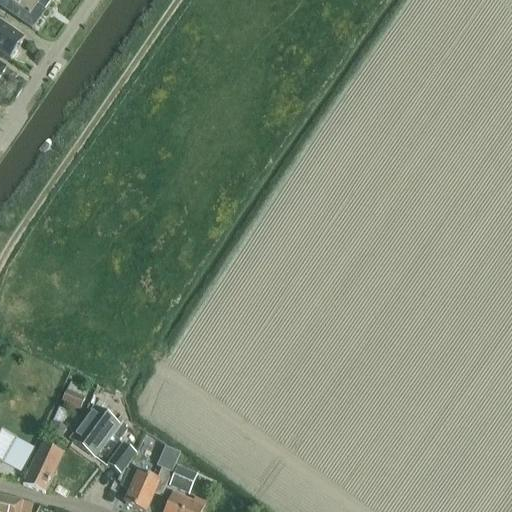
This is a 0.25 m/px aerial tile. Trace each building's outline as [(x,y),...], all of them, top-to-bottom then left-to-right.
[(0,0),(0,9),(32,31),(54,0),(0,0)] [(0,55),(10,63),(25,42),(0,24),(0,55)] [(89,391),(69,383),(60,402),(80,411),(89,391)] [(74,444),(92,458),(95,453),(98,455),(111,437),(119,443),(127,432),(101,413),(93,423),(87,419),(76,432),(80,435),(74,444)] [(0,463),(2,464),(15,439),(0,430),(0,463)] [(23,487),(44,496),(63,455),(41,446),(23,487)] [(123,446),(107,467),(117,474),(134,453),(123,446)] [(172,473),(176,463),(164,458),(160,468),(172,473)] [(189,497),(197,477),(177,468),(169,488),(189,497)] [(125,506),(138,511),(146,511),(153,496),(161,499),(171,475),(161,471),(156,483),(138,475),(125,506)] [(192,504),(172,495),(164,511),(202,511),(205,505),(194,500),(192,504)] [(0,511),(29,511),(32,505),(0,497),(0,511)]
